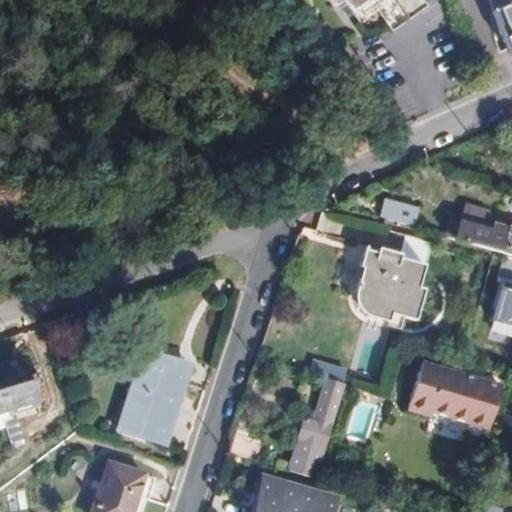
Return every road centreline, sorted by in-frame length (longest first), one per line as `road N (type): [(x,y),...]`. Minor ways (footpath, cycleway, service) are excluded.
road 1 (residential): [(255,229),(264,253),(260,283),(186,511)]
road 2 (track): [(164,0),(235,78),(405,144)]
road 3 (residential): [(511,99),(405,144),(255,229)]
road 4 (residential): [(255,229),(0,316)]
road 5 (track): [(235,78),(290,209)]
